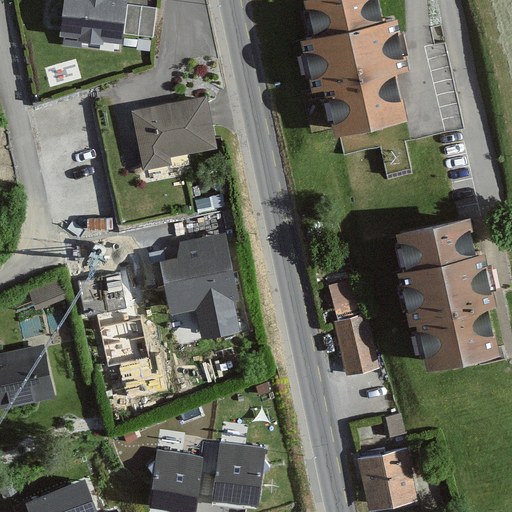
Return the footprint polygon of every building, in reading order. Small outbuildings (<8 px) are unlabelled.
[(82,0),(82,4),(63,2),(59,40),(78,42),(77,47),(100,49),(101,43),(119,46),(124,8),(107,6),(108,0),(105,0),(82,0)] [(382,25),(376,0),(311,0),(307,1),(316,40),(300,44),(312,94),(325,91),(336,137),(405,120),(394,74),(409,70),(397,21),(382,25)] [(157,10),(128,6),(124,36),(152,40),(157,10)] [(214,150),(205,99),(133,112),(144,173),(170,168),(169,159),(214,150)] [(471,217),(396,233),(404,274),(398,275),(409,326),(417,325),(428,373),(497,358),(487,311),(498,309),(486,254),(479,256),(471,217)] [(164,252),(175,304),(197,300),(203,329),(240,321),(234,295),(242,293),(228,229),(182,239),(184,248),(164,252)] [(128,305),(119,268),(78,277),(87,314),(128,305)] [(329,277),(334,307),(357,304),(353,274),(329,277)] [(29,292),(36,311),(69,298),(62,279),(29,292)] [(347,375),(383,368),(369,315),(335,323),(347,375)] [(149,358),(141,318),(99,327),(108,366),(149,358)] [(0,405),(55,394),(44,343),(1,352),(0,349),(0,405)] [(402,414),(385,417),(390,438),(406,435),(402,414)] [(221,437),(214,490),(260,496),(267,443),(221,437)] [(204,450),(158,444),(151,497),(196,504),(204,450)] [(406,449),(358,459),(369,511),(417,501),(406,449)] [(98,511),(86,479),(24,503),(27,511),(98,511)]
